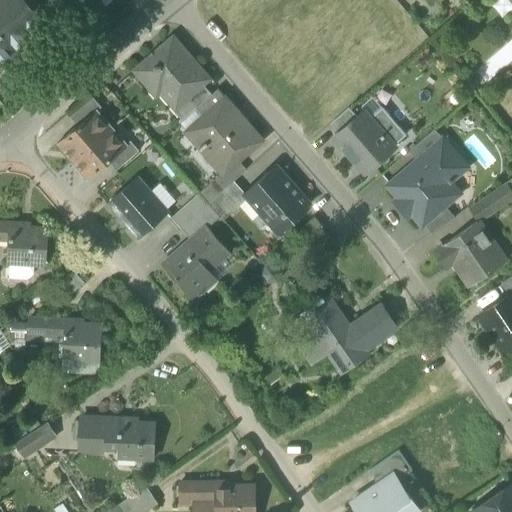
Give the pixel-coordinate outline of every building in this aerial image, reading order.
[(0,0),(0,61),(13,51),(10,46),(27,32),(30,36),(45,23),(35,12),(39,8),(31,0),(0,0)] [(10,46),(13,51),(30,36),(27,32),(10,46)] [(163,85),(179,103),(201,84),(209,78),(190,56),(187,58),(182,52),(182,47),(173,36),(134,70),(149,87),(152,84),(163,85)] [(179,103),(188,113),(196,107),(210,94),(201,84),(179,103)] [(196,107),(203,116),(225,97),(217,88),(210,94),(196,107)] [(70,115),(76,123),(95,107),(97,109),(103,104),(95,94),(70,115)] [(262,139),(225,97),(203,116),(185,132),(200,149),(201,149),(221,172),(222,173),(238,160),(262,139)] [(382,106),(369,117),(393,144),(406,134),(382,106)] [(56,141),(87,177),(108,159),(127,143),(97,109),(95,107),(76,123),(56,141)] [(338,132),(356,116),(348,107),(330,123),(338,132)] [(333,136),(364,172),(395,146),(393,144),(369,117),(364,110),(356,116),(338,132),(333,136)] [(408,151),(416,160),(442,138),(434,129),(408,151)] [(108,159),(116,169),(140,148),(132,138),(127,143),(108,159)] [(387,185),(421,225),(423,224),(445,205),(459,193),(441,172),(458,157),(442,138),(416,160),(387,185)] [(214,178),(224,188),(233,180),(246,169),(238,160),(222,173),(221,172),(214,178)] [(275,228),(277,230),(295,214),(296,215),(309,204),(276,165),(244,193),(247,197),(261,212),(268,221),(261,227),(268,235),(275,228)] [(108,201),(139,236),(169,210),(138,175),(108,201)] [(239,204),(247,197),(244,193),(233,180),(224,188),(208,202),(219,215),(223,219),(239,204)] [(476,218),(478,222),(511,198),(511,191),(506,183),(469,208),(476,218)] [(171,213),(182,225),(200,209),(208,202),(198,190),(171,213)] [(247,197),(239,204),(252,219),(261,212),(247,197)] [(200,209),(212,222),(219,215),(208,202),(200,209)] [(423,224),(431,233),(455,217),(445,205),(423,224)] [(212,222),(200,209),(182,225),(192,237),(207,224),(208,225),(212,222)] [(296,231),(304,241),(320,227),(322,226),(314,217),(296,231)] [(454,257),(471,282),(502,261),(491,245),(493,243),(478,222),(476,218),(443,241),(445,244),(435,251),(444,264),(454,257)] [(35,260),(46,261),(48,227),(24,225),(25,222),(0,219),(0,235),(10,236),(8,259),(10,259),(35,260)] [(164,263),(193,296),(217,275),(208,265),(212,261),(215,264),(230,250),(208,225),(207,224),(192,237),(164,263)] [(336,245),(320,227),(304,241),(303,242),(318,260),(336,245)] [(35,260),(10,259),(8,277),(33,279),(35,260)] [(511,292),(481,313),(505,349),(511,344),(511,292)] [(328,351),(342,372),(368,354),(365,349),(378,339),(363,316),(349,326),(327,294),(324,296),(322,294),(315,299),(317,301),(301,313),(318,337),(328,351)] [(363,316),(378,339),(397,326),(382,303),(363,316)] [(64,335),(63,358),(99,360),(101,324),(77,323),(77,320),(29,317),(29,321),(28,339),(40,340),(40,334),(64,335)] [(9,338),(28,339),(29,321),(11,320),(9,338)] [(328,351),(318,337),(301,349),(311,363),(328,351)] [(98,372),(99,360),(63,358),(62,369),(98,372)] [(117,455),(135,456),(153,456),(155,422),(131,421),(131,418),(82,416),(80,447),(107,448),(108,434),(118,434),(117,448),(117,455)] [(16,442),(24,454),(53,435),(46,423),(16,442)] [(107,448),(117,448),(118,434),(108,434),(107,448)] [(368,470),(377,483),(393,473),(397,480),(411,469),(398,450),(368,470)] [(153,468),(153,456),(135,456),(135,468),(153,468)] [(31,476),(54,511),(84,511),(89,509),(57,460),(31,476)] [(416,511),(418,510),(397,480),(393,473),(377,483),(351,501),(359,511),(416,511)] [(219,494),(219,511),(254,511),(254,484),(231,485),(231,478),(181,479),(182,503),(196,502),(196,494),(219,494)] [(511,511),(511,483),(476,507),(479,511),(511,511)] [(122,501),(129,511),(144,511),(157,503),(146,485),(122,501)]
